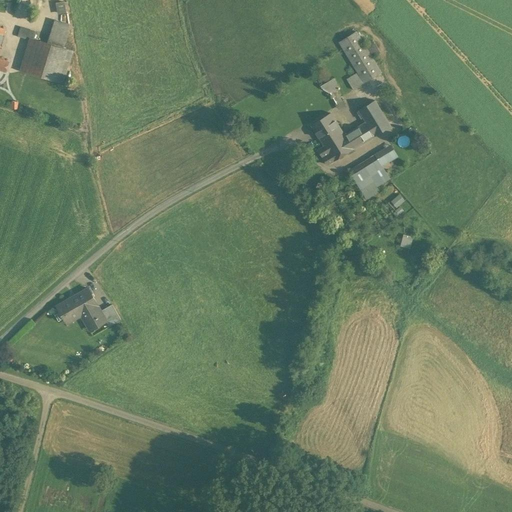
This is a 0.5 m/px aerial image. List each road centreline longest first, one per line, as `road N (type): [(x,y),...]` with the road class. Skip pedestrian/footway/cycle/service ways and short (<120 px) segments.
road 1 (unclassified): [(0,373),(387,511)]
road 2 (track): [(52,389),(23,511)]
